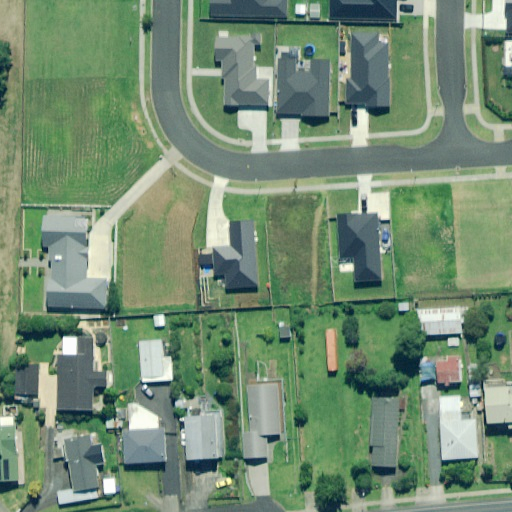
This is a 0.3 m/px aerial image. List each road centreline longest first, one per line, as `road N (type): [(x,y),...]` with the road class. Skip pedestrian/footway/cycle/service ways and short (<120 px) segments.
road 1 (residential): [(164,0),(167,105),(181,135),(212,159),(246,167),(453,156)]
road 2 (residential): [(453,0),(453,156)]
